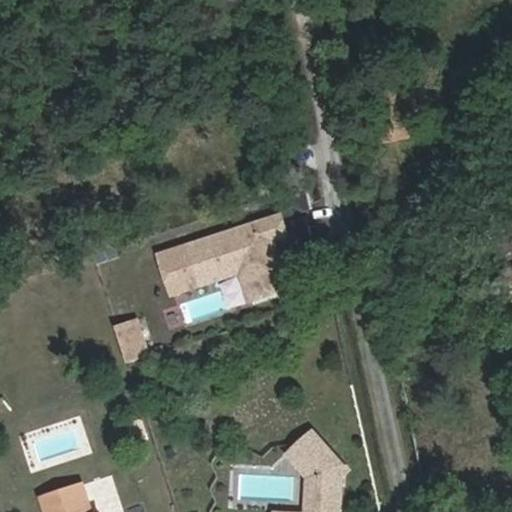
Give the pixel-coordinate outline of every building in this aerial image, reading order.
[(420,127),(410,75),(363,85),(372,135),(420,127)] [(282,214),(168,251),(180,290),(245,268),(255,297),(292,284),(276,233),(287,229),(282,214)] [(137,324),(117,331),(128,363),(148,357),(137,324)] [(315,433),(290,456),(310,477),(308,511),(342,511),(344,475),(349,470),(315,433)] [(91,511),(83,484),(43,496),(47,511),(91,511)]
